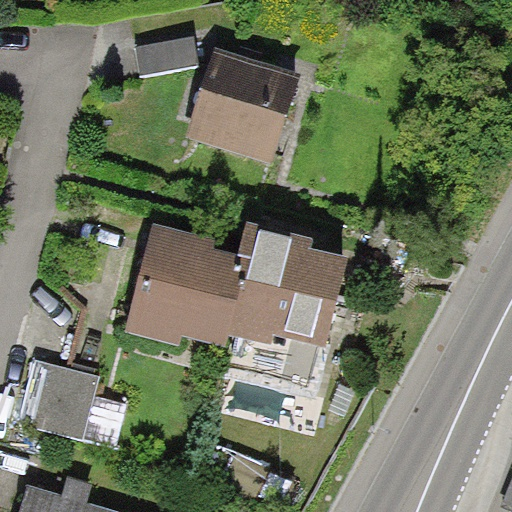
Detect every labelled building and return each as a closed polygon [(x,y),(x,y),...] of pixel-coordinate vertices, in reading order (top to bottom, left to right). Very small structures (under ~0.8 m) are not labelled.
[(221,66),(193,148),(275,175),(302,94),(221,66)] [(236,337),(323,359),(345,275),(257,253),(236,337)] [(160,254),(139,339),(229,362),(236,337),(251,276),(160,254)] [(126,444),(133,402),(101,397),(106,370),(38,359),(27,427),(126,444)] [(166,511),(40,476),(29,511),(166,511)]
